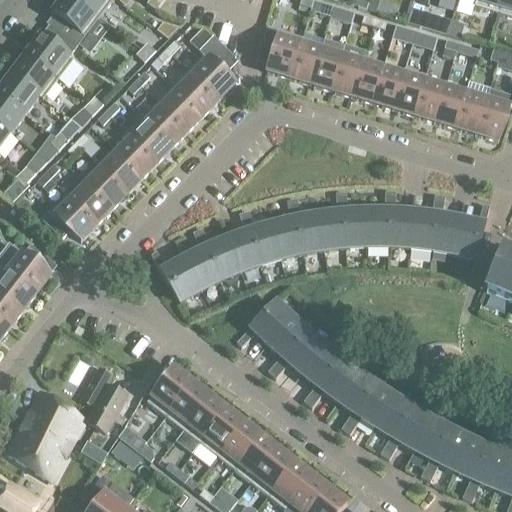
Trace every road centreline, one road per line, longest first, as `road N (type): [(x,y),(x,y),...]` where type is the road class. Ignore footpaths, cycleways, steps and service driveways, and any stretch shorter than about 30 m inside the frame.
road 1 (residential): [(124,256),(266,112),(508,184)]
road 2 (residential): [(164,324),(411,511)]
road 3 (residential): [(0,391),(87,292)]
